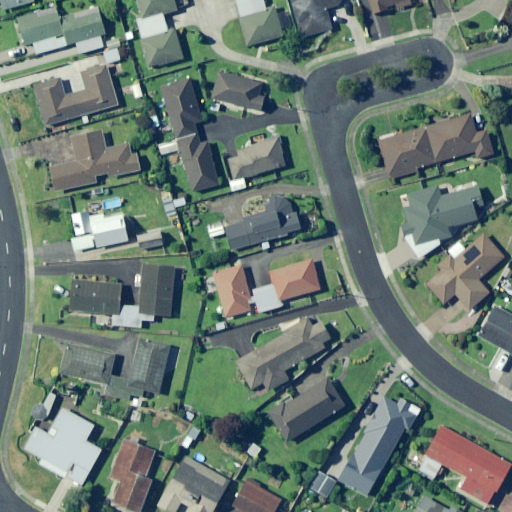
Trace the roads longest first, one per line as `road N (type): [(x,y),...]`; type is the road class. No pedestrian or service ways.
road 1 (residential): [(322,109),(374,294),(431,366),(511,420)]
road 2 (residential): [(322,109),(423,79),(439,59),(437,49),(423,47),(333,70),(318,88)]
road 3 (residential): [(0,379),(11,312),(0,197)]
